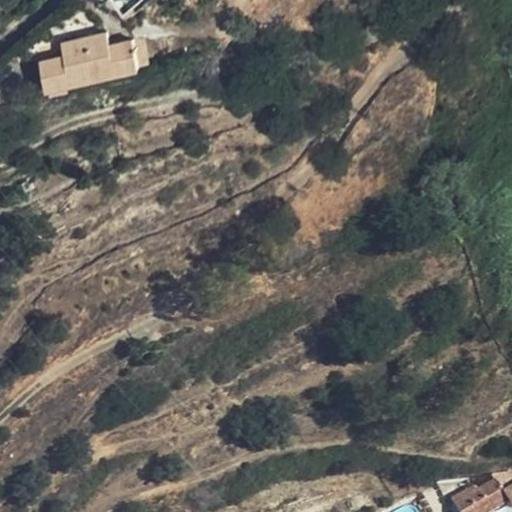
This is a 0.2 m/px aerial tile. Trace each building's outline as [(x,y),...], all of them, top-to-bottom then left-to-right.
[(68,23),(84,8),(77,0),(75,0),(61,14),(68,23)] [(145,64),(138,35),(117,40),(114,26),(75,34),(78,49),(70,50),(61,53),(67,81),(145,64)] [(148,33),(138,35),(145,64),(154,62),(148,33)] [(78,49),(75,34),(67,36),(70,50),(78,49)] [(67,81),(61,53),(44,56),(50,85),(67,81)] [(0,211),(17,205),(9,187),(0,190),(0,211)] [(511,469),(498,472),(501,487),(511,484),(511,469)] [(483,511),(511,511),(511,492),(505,496),(502,492),(479,503),(483,511)]
